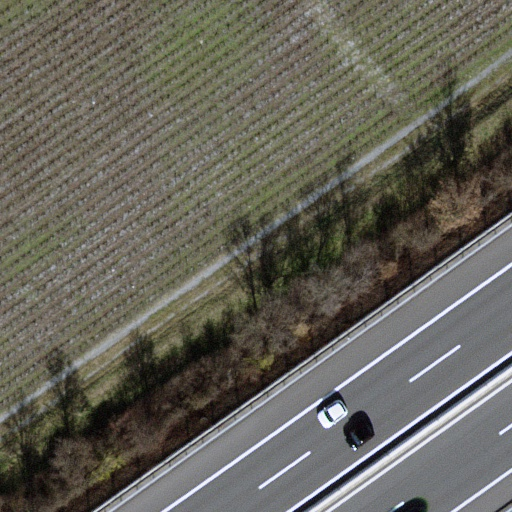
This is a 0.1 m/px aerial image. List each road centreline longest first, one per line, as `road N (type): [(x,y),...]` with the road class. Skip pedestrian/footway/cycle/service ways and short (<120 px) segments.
road 1 (track): [(511,63),(0,438)]
road 2 (motorway): [(511,304),(220,511)]
road 3 (motorway): [(388,511),(511,424)]
